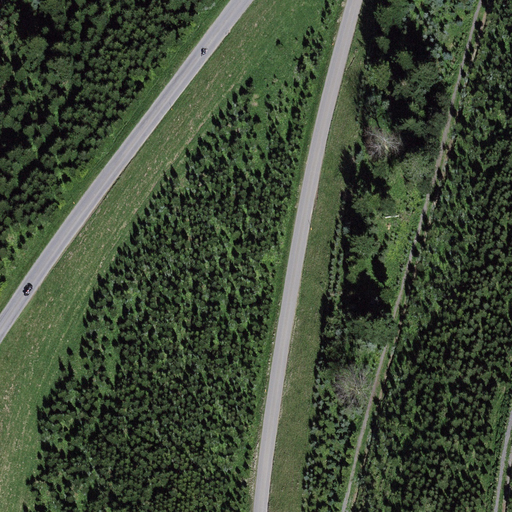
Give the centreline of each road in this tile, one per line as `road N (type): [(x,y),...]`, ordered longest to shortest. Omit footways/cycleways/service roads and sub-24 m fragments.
road 1 (unclassified): [(265,511),(287,264),(338,0)]
road 2 (unclassified): [(241,0),(0,335)]
